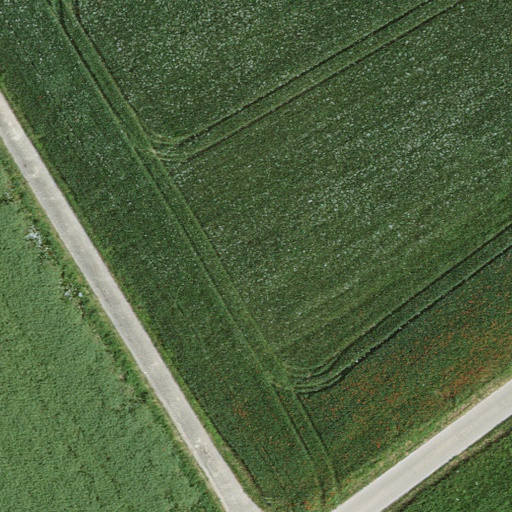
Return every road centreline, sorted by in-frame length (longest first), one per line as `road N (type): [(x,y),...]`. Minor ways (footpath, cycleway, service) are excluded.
road 1 (track): [(0,131),(230,511)]
road 2 (unclassified): [(362,511),(511,397)]
